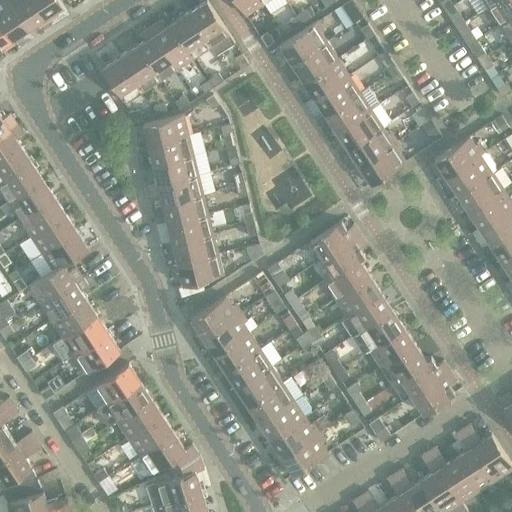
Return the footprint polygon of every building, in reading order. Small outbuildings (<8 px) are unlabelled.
[(0,0),(0,20),(15,43),(23,38),(25,31),(29,28),(10,0),(0,0)] [(10,0),(29,28),(34,25),(40,27),(49,21),(35,0),(10,0)] [(35,0),(49,21),(57,15),(59,9),(64,5),(60,0),(35,0)] [(206,0),(190,11),(212,46),(218,54),(236,42),(208,0),(206,0)] [(264,2),(262,0),(237,0),(246,14),(264,2)] [(353,0),(348,0),(341,5),(353,23),(364,16),(353,0)] [(511,0),(497,0),(488,6),(499,23),(511,15),(511,0)] [(306,9),(297,16),(302,23),(311,17),(306,9)] [(190,11),(173,22),(195,57),(212,46),(190,11)] [(451,18),(457,27),(465,22),(459,13),(451,18)] [(511,15),(499,23),(511,40),(511,39),(511,15)] [(302,23),(297,16),(288,22),(293,29),(302,23)] [(15,43),(0,20),(0,47),(6,49),(15,43)] [(161,20),(151,26),(178,68),(195,57),(173,22),(165,27),(161,20)] [(290,58),(293,63),(327,40),(321,32),(325,29),(319,20),(277,48),(283,57),(290,58)] [(465,22),(457,27),(463,36),(471,31),(465,22)] [(361,28),(368,38),(375,33),(369,24),(361,28)] [(146,40),(139,45),(161,79),(178,68),(151,26),(142,33),(146,40)] [(268,31),(261,36),(267,46),(274,41),(268,31)] [(375,33),(368,38),(374,47),(381,42),(375,33)] [(327,40),(293,63),(304,80),(338,57),(327,40)] [(139,45),(122,56),(144,90),(161,79),(139,45)] [(474,52),(480,61),(487,56),(482,47),(474,52)] [(236,59),(242,68),(249,64),(243,54),(236,59)] [(144,90),(122,56),(104,67),(126,102),(144,90)] [(487,56),(480,61),(485,70),(493,65),(487,56)] [(338,57),(304,80),(315,97),(349,74),(338,57)] [(384,63),(390,72),(397,67),(391,58),(384,63)] [(397,67),(390,72),(396,82),(404,77),(397,67)] [(219,73),(210,79),(215,86),(224,80),(219,73)] [(349,74),(315,97),(326,114),(361,91),(349,74)] [(215,86),(210,79),(200,85),(205,92),(215,86)] [(506,82),(497,88),(502,96),(511,90),(506,82)] [(361,91),(326,114),(337,131),(372,108),(361,91)] [(406,97),(412,106),(420,101),(413,92),(406,97)] [(214,94),(206,99),(213,108),(220,104),(214,94)] [(185,95),(176,101),(180,108),(190,102),(185,95)] [(165,103),(154,105),(156,114),(168,111),(165,103)] [(424,107),(413,114),(420,126),(431,118),(424,107)] [(372,108),(337,131),(348,148),(383,125),(372,108)] [(131,120),(142,117),(140,109),(129,112),(131,120)] [(0,133),(17,123),(11,113),(4,118),(0,111),(0,133)] [(144,123),(149,144),(189,134),(184,113),(144,123)] [(502,114),(494,119),(502,130),(510,126),(502,115),(502,114)] [(431,119),(423,125),(431,138),(440,132),(431,119)] [(17,123),(0,133),(0,158),(21,144),(16,137),(23,132),(17,123)] [(383,125),(348,148),(351,153),(350,159),(356,168),(397,140),(392,132),(388,134),(383,125)] [(224,135),(227,146),(236,144),(233,133),(224,135)] [(189,134),(149,144),(154,164),(194,154),(189,134)] [(437,170),(443,179),(485,151),(479,143),(476,145),(470,136),(435,158),(439,164),(437,170)] [(397,140),(356,168),(361,176),(368,178),(371,183),(406,160),(400,151),(403,149),(397,140)] [(21,144),(0,158),(0,182),(33,161),(21,144)] [(236,144),(227,146),(230,157),(238,155),(236,144)] [(485,151),(443,179),(448,187),(455,189),(458,193),(493,171),(496,169),(496,168),(495,164),(489,154),(485,152),(485,151)] [(194,154),(154,164),(159,184),(199,174),(194,154)] [(33,161),(0,182),(0,187),(9,201),(44,178),(33,161)] [(493,171),(458,193),(469,210),(504,188),(493,171)] [(234,174),(237,185),(245,183),(243,172),(234,174)] [(199,174),(159,184),(164,203),(204,193),(199,174)] [(44,178),(9,201),(20,218),(55,195),(44,178)] [(245,183),(237,185),(240,196),(248,194),(245,183)] [(511,200),(504,188),(469,210),(481,227),(511,206),(511,200)] [(204,193),(164,203),(169,223),(209,213),(204,193)] [(55,195),(20,218),(32,235),(66,212),(55,195)] [(511,206),(481,227),(492,244),(511,231),(511,206)] [(66,212),(32,235),(43,252),(77,229),(66,212)] [(244,214),(247,225),(255,223),(252,212),(244,214)] [(209,213),(169,223),(174,243),(214,233),(209,213)] [(311,240),(323,258),(361,233),(354,223),(347,228),(342,220),(311,240)] [(255,223),(247,225),(249,236),(258,234),(255,223)] [(43,252),(54,269),(64,263),(89,247),(77,229),(43,252)] [(511,231),(492,244),(503,262),(511,255),(511,231)] [(214,233),(174,243),(179,263),(219,253),(214,233)] [(323,258),(333,274),(334,275),(360,258),(360,259),(366,256),(360,247),(367,242),(361,233),(323,258)] [(260,243),(247,246),(248,252),(253,259),(263,253),(260,243)] [(6,252),(0,255),(0,259),(4,267),(12,262),(6,252)] [(219,253),(179,263),(184,283),(224,274),(219,253)] [(511,255),(503,262),(511,275),(511,255)] [(334,275),(333,274),(324,280),(336,298),(371,275),(360,259),(360,258),(334,275)] [(278,262),(268,268),(273,276),(283,269),(278,262)] [(29,285),(41,303),(82,275),(76,266),(69,270),(64,263),(54,269),(29,285)] [(82,275),(41,303),(52,320),(86,297),(82,290),(89,285),(82,275)] [(336,298),(347,315),(348,315),(382,292),(371,275),(336,298)] [(21,276),(14,281),(20,291),(28,286),(21,276)] [(283,303),(275,289),(266,295),(275,308),(283,303)] [(285,294),(291,303),(298,298),(292,289),(285,294)] [(179,297),(183,305),(193,298),(188,291),(179,297)] [(348,315),(347,315),(341,319),(352,336),(359,332),(393,309),(382,292),(348,315)] [(194,330),(200,339),(242,311),(236,303),(233,305),(227,296),(192,318),(196,323),(194,330)] [(86,297),(52,320),(63,337),(98,314),(86,297)] [(298,298),(291,303),(297,313),(304,308),(298,298)] [(7,299),(0,304),(0,320),(5,317),(15,311),(7,299)] [(393,309),(359,332),(352,336),(364,353),(370,349),(404,326),(393,309)] [(242,311),(200,339),(205,347),(212,349),(215,353),(249,331),(244,322),(247,320),(242,311)] [(98,314),(63,337),(74,354),(109,331),(98,314)] [(283,319),(290,328),(297,324),(291,314),(283,319)] [(5,317),(0,320),(0,329),(9,323),(5,317)] [(9,323),(0,329),(5,337),(14,331),(9,323)] [(316,325),(306,332),(311,339),(320,333),(316,325)] [(404,326),(370,349),(381,366),(416,343),(404,326)] [(109,331),(74,354),(86,372),(121,349),(109,331)] [(249,331),(215,353),(226,370),(261,348),(249,331)] [(297,338),(301,345),(311,339),(306,332),(297,338)] [(320,333),(311,339),(316,346),(325,340),(320,333)] [(311,339),(301,345),(306,352),(316,346),(311,339)] [(416,343),(381,366),(392,383),(427,361),(426,359),(416,343)] [(261,348),(226,370),(237,387),(272,365),(261,348)] [(17,356),(22,364),(32,357),(27,350),(17,356)] [(427,361),(392,383),(404,400),(412,395),(451,369),(444,360),(437,365),(432,356),(426,359),(427,361)] [(32,357),(22,364),(27,371),(36,364),(32,357)] [(330,362),(336,371),(343,367),(337,357),(330,362)] [(95,385),(107,403),(141,380),(129,362),(95,385)] [(272,365),(237,387),(249,404),(283,382),(272,365)] [(317,370),(323,379),(331,375),(325,365),(317,370)] [(343,367),(336,371),(342,381),(349,376),(343,367)] [(451,369),(412,395),(424,412),(455,392),(450,384),(457,379),(451,369)] [(331,375),(323,379),(330,389),(337,384),(331,375)] [(283,382),(249,404),(260,421),(301,394),(303,393),(291,376),(283,382)] [(141,380),(107,403),(118,420),(152,397),(141,380)] [(40,391),(45,398),(54,392),(50,385),(40,391)] [(352,396),(358,406),(366,401),(360,391),(352,396)] [(511,396),(510,393),(499,399),(511,418),(511,396)] [(301,394),(260,421),(271,438),(305,416),(305,415),(312,411),(311,410),(313,408),(304,395),(302,395),(301,394)] [(0,413),(15,404),(10,396),(0,402),(0,413)] [(152,397),(118,420),(129,437),(163,414),(152,397)] [(366,401),(358,406),(365,415),(372,410),(366,401)] [(15,404),(0,413),(0,437),(10,431),(3,422),(20,411),(15,404)] [(54,412),(59,419),(68,413),(63,406),(54,412)] [(163,414),(129,437),(140,454),(174,431),(163,414)] [(305,416),(271,438),(274,443),(272,449),(278,458),(320,430),(314,422),(311,424),(305,416)] [(324,416),(314,422),(320,430),(330,424),(324,416)] [(471,423),(463,428),(497,479),(511,468),(511,463),(492,433),(482,439),(471,423)] [(386,427),(376,433),(381,441),(391,434),(386,427)] [(466,449),(457,455),(480,490),(497,479),(463,428),(456,433),(466,449)] [(10,431),(0,437),(0,462),(37,438),(32,430),(16,441),(10,431)] [(320,430),(278,458),(284,466),(290,468),(294,473),(328,451),(322,441),(325,439),(320,430)] [(174,431),(140,454),(152,472),(167,462),(171,469),(200,455),(192,444),(185,448),(174,431)] [(72,440),(77,447),(86,441),(81,433),(72,440)] [(37,438),(0,462),(0,484),(1,487),(2,487),(5,494),(38,478),(32,467),(32,466),(26,456),(42,445),(37,438)] [(86,441),(77,447),(81,454),(91,448),(86,441)] [(437,445),(429,450),(462,501),(480,490),(457,455),(448,461),(437,445)] [(423,478),(445,511),(464,511),(468,510),(462,501),(429,450),(422,455),(432,471),(423,478)] [(147,485),(153,505),(202,490),(196,471),(204,468),(200,455),(171,469),(174,477),(147,485)] [(94,474),(99,481),(109,475),(104,467),(94,474)] [(403,467),(395,472),(420,511),(445,511),(423,478),(413,484),(403,467)] [(398,494),(389,500),(396,511),(420,511),(395,472),(387,477),(398,494)] [(38,478),(5,494),(9,501),(8,501),(11,511),(44,511),(69,504),(66,496),(47,502),(44,490),(43,490),(38,478)] [(202,490),(153,505),(155,511),(200,511),(208,509),(202,490)] [(368,490),(361,495),(371,511),(396,511),(389,500),(379,506),(368,490)] [(361,511),(371,511),(361,495),(353,500),(361,511)]
